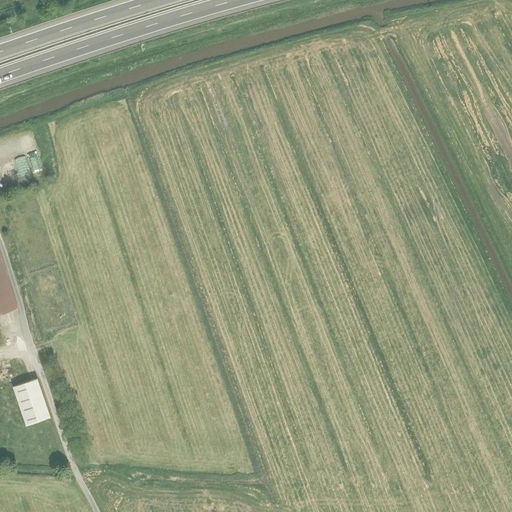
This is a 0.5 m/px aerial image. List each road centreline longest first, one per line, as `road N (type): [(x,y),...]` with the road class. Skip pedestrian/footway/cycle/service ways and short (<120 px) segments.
road 1 (motorway): [(0,76),(239,0)]
road 2 (motorway): [(161,0),(0,52)]
